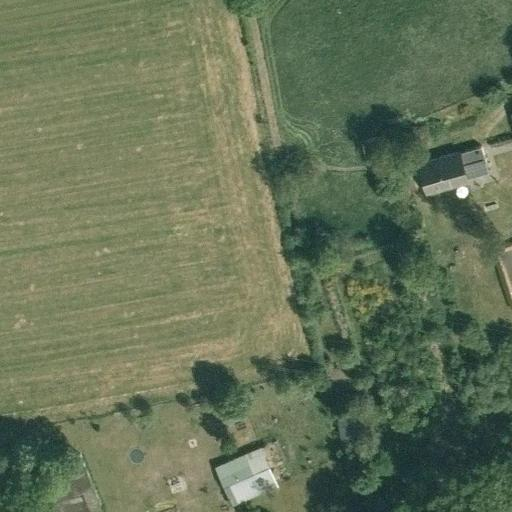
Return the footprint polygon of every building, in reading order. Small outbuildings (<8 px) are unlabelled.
[(466,177),(488,171),(481,145),(458,152),(458,151),(421,162),(429,189),(466,178),(466,177)] [(404,239),(420,236),(418,229),(421,229),(419,219),(401,224),(404,239)] [(337,412),(341,437),(366,433),(362,407),(337,412)] [(278,485),(261,446),(216,464),(225,484),(236,480),(243,499),(278,485)] [(42,511),(104,511),(80,452),(27,475),(42,511)]
